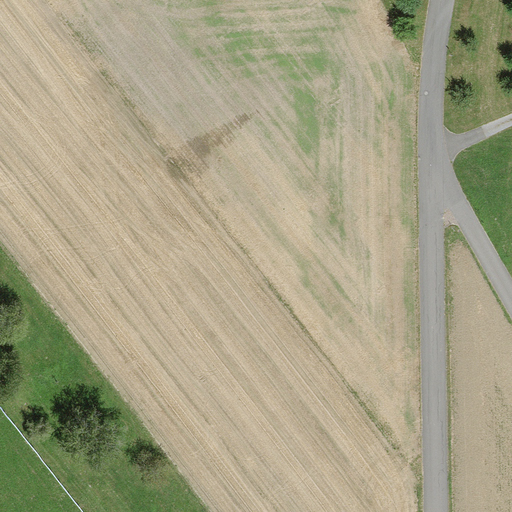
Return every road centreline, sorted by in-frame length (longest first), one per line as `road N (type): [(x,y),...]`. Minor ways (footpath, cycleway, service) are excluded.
road 1 (residential): [(432,511),(433,157)]
road 2 (residential): [(433,157),(511,296)]
road 3 (residential): [(440,0),(433,157)]
